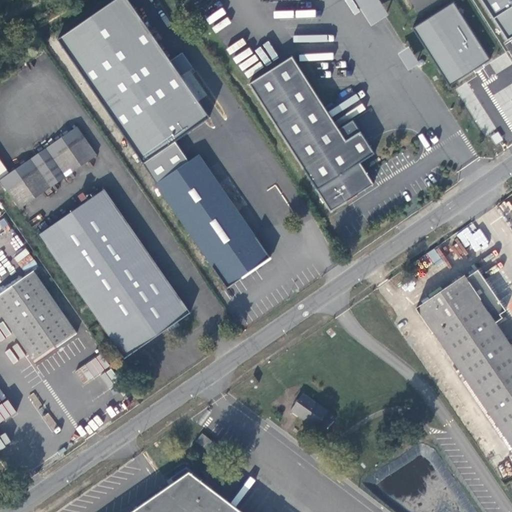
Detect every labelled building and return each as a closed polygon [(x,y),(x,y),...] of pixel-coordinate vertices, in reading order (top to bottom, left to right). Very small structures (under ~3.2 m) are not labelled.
[(378,0),(354,0),(370,24),(386,13),(378,0)] [(511,0),(482,0),(506,40),(511,36),(511,0)] [(414,26),(448,84),(489,61),(455,2),(414,26)] [(275,11),(275,17),(293,18),(293,7),(280,6),(280,11),(275,11)] [(408,46),(399,50),(408,70),(417,65),(408,46)] [(248,83),(330,211),(346,201),(373,184),(362,168),(359,163),(374,153),(359,131),(345,140),(323,107),(291,56),(248,83)] [(10,171),(1,177),(20,206),(98,153),(79,124),(10,171)] [(495,144),(502,141),(498,132),(491,136),(495,144)] [(143,163),(229,286),(270,257),(198,156),(182,166),(167,147),(143,163)] [(0,155),(0,176),(1,177),(10,171),(0,155)] [(99,322),(124,358),(168,329),(170,332),(180,326),(178,322),(191,313),(166,277),(104,189),(97,194),(95,191),(85,198),(87,201),(49,226),(43,217),(32,225),(99,322)] [(456,234),(464,248),(471,244),(475,252),(489,245),(480,228),(471,233),(468,227),(456,234)] [(13,257),(24,272),(36,263),(25,248),(13,257)] [(0,294),(0,310),(34,360),(76,331),(34,270),(0,294)] [(505,312),(479,273),(467,281),(464,276),(416,309),(511,447),(511,346),(494,319),(505,312)] [(0,339),(10,336),(5,323),(0,324),(0,339)] [(14,364),(19,360),(10,348),(4,353),(14,364)] [(74,373),(84,385),(109,365),(99,353),(74,373)] [(100,377),(110,387),(119,379),(110,368),(100,377)] [(290,411),(316,428),(327,412),(303,394),(290,411)] [(0,404),(0,422),(15,411),(7,399),(0,404)] [(43,418),(52,428),(57,423),(47,414),(43,418)] [(0,448),(10,442),(5,433),(0,435),(0,448)] [(202,433),(195,441),(209,452),(216,444),(202,433)] [(238,511),(203,485),(205,482),(190,470),(174,481),(135,508),(136,509),(131,511),(238,511)]
